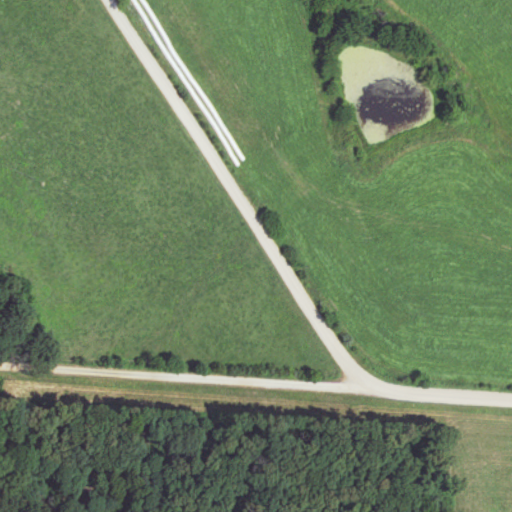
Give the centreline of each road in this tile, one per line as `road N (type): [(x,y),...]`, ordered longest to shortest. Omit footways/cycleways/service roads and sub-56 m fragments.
road 1 (residential): [(511,398),(368,388),(0,389)]
road 2 (residential): [(368,388),(330,357),(71,0)]
